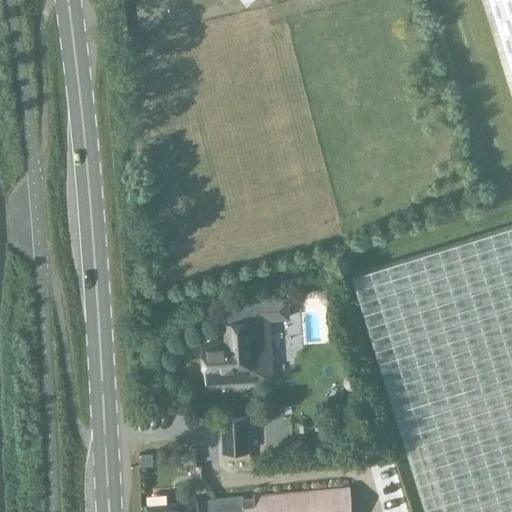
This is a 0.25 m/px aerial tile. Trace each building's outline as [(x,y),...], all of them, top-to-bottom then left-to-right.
[(511,0),(490,0),(511,69),(511,0)] [(511,511),(511,226),(358,273),(429,511),(511,511)] [(318,293),(318,294),(318,296),(318,297),(319,299),(320,300),(321,301),(323,302),(324,302),(326,303),(327,303),(329,302),(330,302),(332,301),(333,300),(334,299),(334,297),(335,296),(335,294),(335,293),(334,291),(334,290),(333,288),(332,287),(330,286),(329,286),(327,286),(326,286),(324,286),(323,286),(321,287),(320,288),(319,290),(318,291),(318,293)] [(205,343),(208,384),(275,379),(270,320),(290,318),(289,297),(268,298),(226,301),(229,341),(205,343)] [(343,378),(343,379),(343,381),(343,382),(344,384),(345,385),(346,386),(347,387),(349,388),(350,388),(352,388),(353,388),(355,387),(356,386),(357,385),(358,384),(359,382),(359,381),(360,379),(359,378),(359,376),(358,375),(357,374),(356,372),(355,372),(353,371),(352,371),(350,371),(349,371),(347,372),(346,372),(345,374),(344,375),(343,376),(343,378)] [(222,417),(224,451),(253,449),(251,416),(222,417)] [(195,450),(183,450),(183,462),(196,462),(195,450)] [(352,511),(350,486),(250,496),(251,511),(352,511)] [(251,511),(250,496),(208,500),(208,511),(251,511)] [(147,506),(147,511),(186,511),(186,502),(147,506)]
